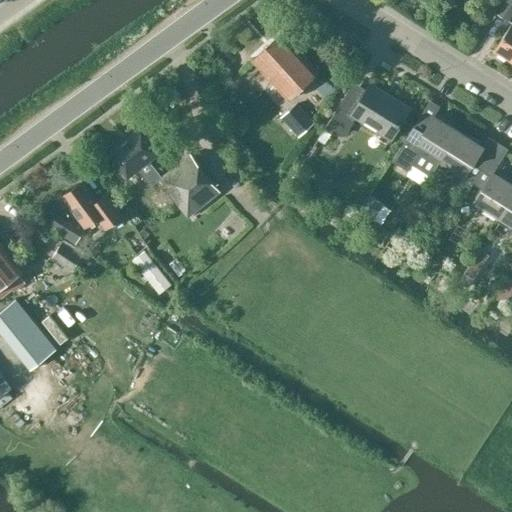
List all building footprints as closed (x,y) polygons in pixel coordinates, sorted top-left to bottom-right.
[(511,0),(505,0),(496,14),(503,18),(509,21),(511,16),(511,0)] [(494,50),(511,61),(511,23),(494,50)] [(284,97),(315,69),(281,31),(250,58),(284,97)] [(391,138),(409,109),(369,84),(356,104),(344,96),(331,117),(331,118),(324,129),(331,133),(333,129),(344,136),(349,129),(348,128),(356,116),(391,138)] [(438,162),(457,131),(433,116),(439,107),(429,100),(413,126),(414,127),(392,161),(408,171),(405,175),(423,186),(438,162)] [(294,106),(284,115),(301,133),(311,124),(294,106)] [(150,185),(158,179),(188,217),(219,193),(218,191),(217,189),(190,154),(161,176),(148,160),(159,151),(140,126),(108,151),(127,176),(137,168),(150,185)] [(472,183),(497,143),(488,137),(482,147),(457,131),(438,162),(463,178),(472,183)] [(498,219),(511,195),(511,184),(493,172),(507,149),(497,143),(472,183),(482,189),(473,203),(498,219)] [(84,225),(95,216),(104,227),(121,214),(105,193),(95,201),(80,180),(61,195),(84,225)] [(511,195),(498,219),(511,227),(511,195)] [(58,217),(51,229),(76,245),(83,233),(58,217)] [(26,283),(18,272),(21,269),(0,242),(0,294),(10,286),(15,292),(26,283)] [(59,246),(52,258),(73,272),(79,261),(59,246)] [(471,263),(465,273),(474,279),(481,269),(471,263)] [(96,333),(129,298),(96,268),(63,302),(96,333)] [(16,299),(0,311),(0,330),(31,369),(57,349),(16,299)]
